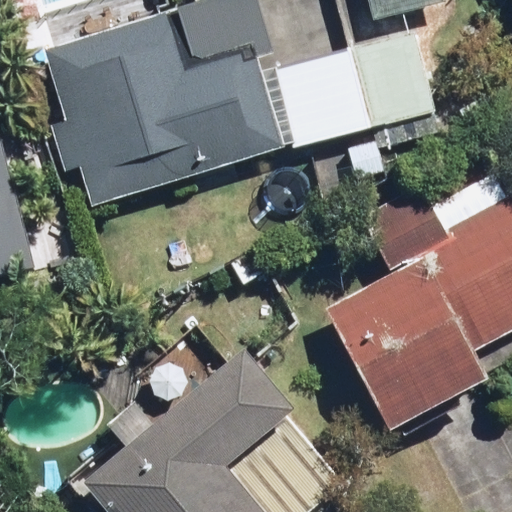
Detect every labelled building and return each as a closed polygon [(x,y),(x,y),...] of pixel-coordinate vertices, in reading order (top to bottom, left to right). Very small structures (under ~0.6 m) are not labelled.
[(116,40),(50,59),(94,211),(305,151),(282,71),(278,58),(261,0),(190,0),(177,3),(111,22),(116,40)] [(511,0),(367,0),(371,18),(449,1),(449,0),(511,0)] [(305,151),(345,140),(355,177),(388,168),(378,130),(439,113),(416,32),(282,71),(305,151)] [(0,281),(43,272),(0,89),(0,281)] [(489,356),(511,340),(511,190),(454,228),(421,177),(363,214),(396,265),(328,310),(410,436),(502,376),(489,356)] [(257,344),(236,361),(136,442),(90,479),(117,511),(318,511),(350,486),(290,413),(304,402),(257,344)]
